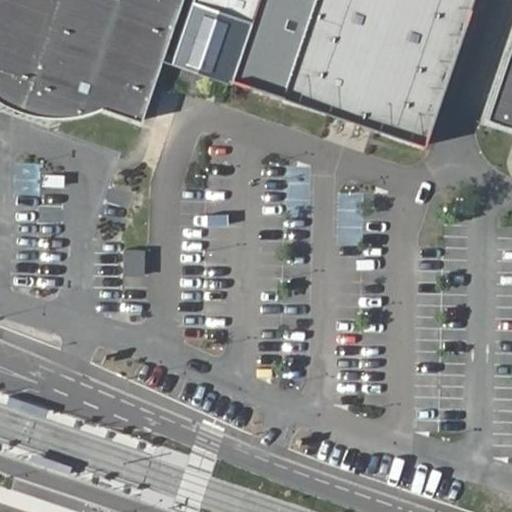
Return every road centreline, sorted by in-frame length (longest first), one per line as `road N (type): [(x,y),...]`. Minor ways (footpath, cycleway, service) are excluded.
road 1 (tertiary): [(388,511),(144,417)]
road 2 (tertiary): [(144,417),(0,357)]
road 3 (tertiary): [(0,462),(145,511)]
road 4 (unclassified): [(144,417),(0,381)]
